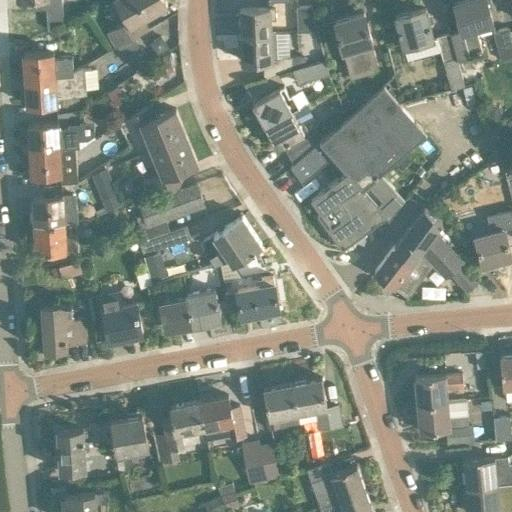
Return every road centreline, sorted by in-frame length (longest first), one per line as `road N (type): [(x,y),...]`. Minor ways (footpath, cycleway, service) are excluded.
road 1 (residential): [(346,330),(218,118),(205,74),(202,0)]
road 2 (residential): [(12,391),(346,330)]
road 3 (residential): [(409,511),(346,330)]
road 4 (residential): [(346,330),(511,316)]
road 5 (unclassified): [(12,391),(0,240)]
road 6 (unclassified): [(24,511),(12,391)]
